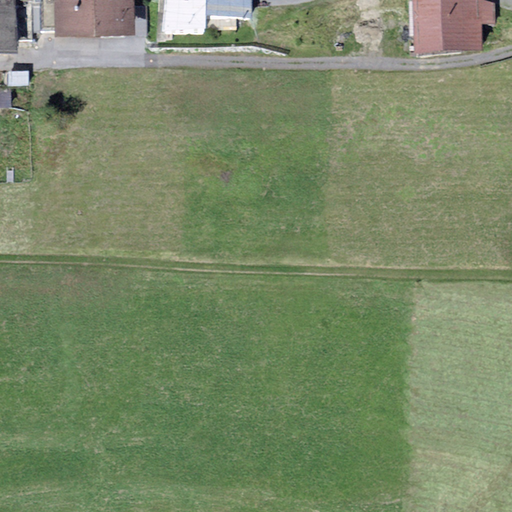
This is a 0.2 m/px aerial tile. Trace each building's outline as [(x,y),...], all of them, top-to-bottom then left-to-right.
[(13,0),(0,0),(0,57),(16,57),(13,0)] [(133,0),(53,0),(55,48),(135,45),(133,0)] [(204,26),(204,0),(167,0),(167,38),(204,39),(204,26)] [(251,0),(204,0),(204,26),(251,27),(251,0)] [(478,0),(409,0),(411,51),(479,49),(479,26),(496,26),(495,0),(478,1),(478,0)] [(7,87),(30,86),(30,70),(6,71),(7,87)]
